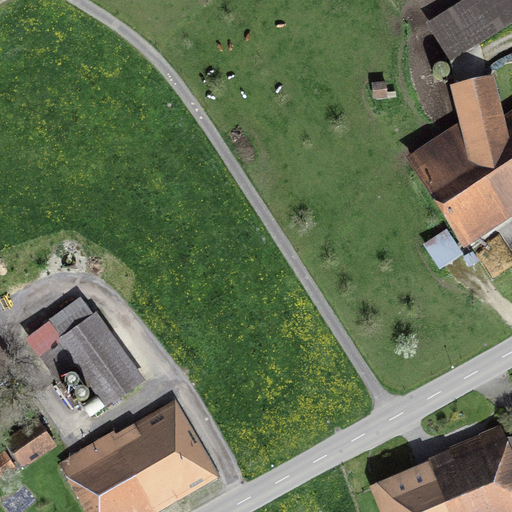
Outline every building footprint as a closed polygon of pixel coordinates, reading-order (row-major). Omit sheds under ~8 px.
[(511,0),(463,0),(425,25),(450,63),(511,23),(511,0)] [(460,232),(511,198),(511,124),(500,133),(489,77),(455,85),(467,136),(419,170),(460,232)] [(387,93),(386,82),(370,84),(372,100),(386,99),(386,100),(396,99),(395,92),(387,93)] [(422,245),(439,271),(463,255),(447,230),(422,245)] [(142,382),(81,298),(48,321),(62,340),(44,353),(61,376),(77,365),(108,407),(142,382)] [(66,381),(68,386),(72,388),(77,386),(79,381),(78,376),(73,374),(68,376),(66,381)] [(82,402),(87,400),(90,395),(88,389),(82,387),(77,389),(74,394),(76,400),(82,402)] [(119,442),(115,435),(59,467),(85,511),(128,511),(211,465),(178,408),(119,442)] [(27,459),(52,442),(39,423),(14,440),(27,459)] [(425,479),(419,466),(370,487),(380,511),(511,511),(511,448),(510,450),(507,444),(425,479)] [(0,477),(12,468),(4,456),(0,458),(0,477)]
